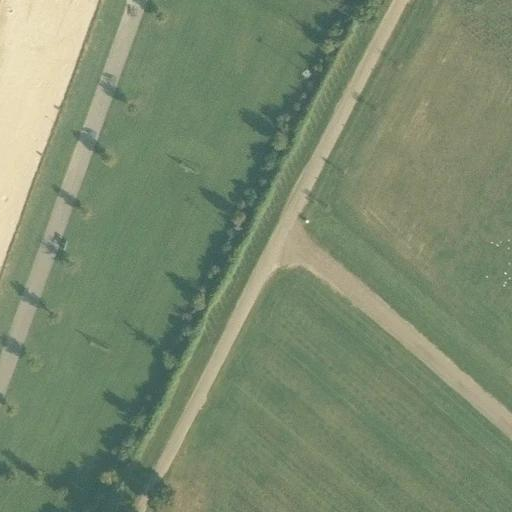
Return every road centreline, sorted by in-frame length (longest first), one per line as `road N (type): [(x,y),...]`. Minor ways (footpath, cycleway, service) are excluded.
road 1 (unclassified): [(282,235),(140,511)]
road 2 (unclassified): [(511,434),(282,235)]
road 3 (unclassified): [(403,0),(282,235)]
